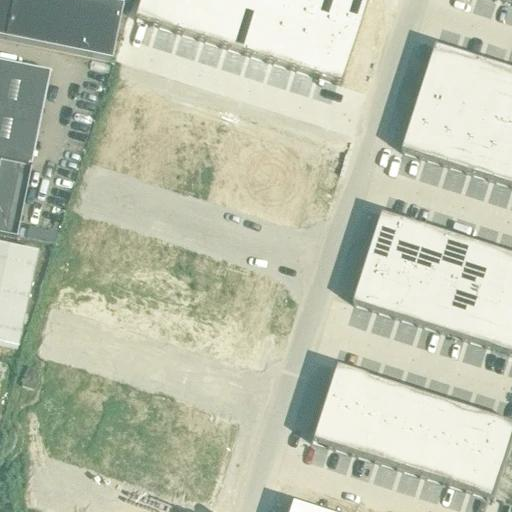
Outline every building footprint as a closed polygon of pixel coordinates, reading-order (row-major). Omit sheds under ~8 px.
[(81,0),(0,0),(0,41),(111,64),(122,8),(81,0)] [(141,0),(134,22),(157,30),(166,0),(141,0)] [(166,0),(157,30),(180,37),(191,0),(166,0)] [(191,0),(180,37),(203,44),(216,0),(191,0)] [(234,0),(216,0),(203,44),(225,52),(241,2),(234,0)] [(241,0),(241,2),(264,9),(267,0),(241,0)] [(267,0),(264,9),(287,17),(292,0),(267,0)] [(292,0),(287,17),(310,24),(317,0),(292,0)] [(317,0),(310,24),(333,31),(342,0),(317,0)] [(342,0),(333,31),(356,39),(368,0),(342,0)] [(241,2),(225,52),(248,59),(264,9),(241,2)] [(264,9),(248,59),(271,66),(287,17),(264,9)] [(287,17),(271,66),(294,74),(310,24),(287,17)] [(310,24),(294,74),(296,74),(309,78),(317,81),(333,31),(310,24)] [(333,31),(317,81),(319,81),(332,86),(340,88),(356,39),(333,31)] [(420,100),(419,103),(443,110),(460,57),(458,56),(454,55),(453,55),(438,50),(437,49),(436,50),(436,51),(420,100)] [(460,57),(443,110),(466,118),(483,64),(482,64),(477,62),(476,62),(461,58),(461,57),(460,57)] [(0,163),(30,170),(50,74),(0,64),(0,163)] [(483,64),(466,118),(489,125),(506,71),(504,71),(500,70),(500,69),(499,69),(499,70),(484,65),(484,64),(483,64)] [(506,71),(489,125),(511,132),(511,131),(511,73),(507,72),(506,71)] [(113,83),(101,122),(124,129),(136,91),(113,83)] [(136,91),(124,129),(147,136),(159,98),(136,91)] [(159,98),(147,136),(170,144),(182,105),(159,98)] [(419,103),(402,156),(404,157),(404,156),(420,161),(419,161),(420,162),(421,162),(424,163),(426,164),(443,110),(419,103)] [(182,105),(170,144),(193,151),(205,113),(182,105)] [(443,110),(426,164),(427,164),(442,168),(442,169),(449,171),(466,118),(443,110)] [(205,113),(193,151),(216,158),(228,120),(205,113)] [(466,118),(449,171),(450,171),(465,176),(466,177),(470,178),(472,178),(489,125),(466,118)] [(228,120),(216,158),(239,165),(251,127),(228,120)] [(101,122),(89,160),(112,167),(124,129),(101,122)] [(489,125),(472,178),(473,179),(473,178),(488,183),(495,186),(511,132),(489,125)] [(251,127),(239,165),(261,173),(274,134),(251,127)] [(124,129),(112,167),(135,175),(147,136),(124,129)] [(511,132),(495,186),(496,186),(496,185),(511,190),(511,191),(511,132)] [(274,134),(261,173),(284,180),(296,142),(274,134)] [(147,136),(135,175),(158,182),(170,144),(147,136)] [(296,142),(284,180),(285,180),(288,171),(312,179),(321,150),(296,142)] [(170,144),(158,182),(181,189),(193,151),(170,144)] [(193,151),(181,189),(203,196),(216,158),(193,151)] [(216,158),(203,196),(226,204),(239,165),(216,158)] [(0,236),(16,240),(30,170),(0,163),(0,236)] [(239,165),(226,204),(249,211),(261,173),(239,165)] [(261,173),(249,211),(272,218),(284,180),(261,173)] [(296,178),(292,188),(307,193),(310,182),(296,178)] [(284,180),(272,218),(297,226),(306,197),(282,189),(285,180),(284,180)] [(369,260),(368,263),(372,264),(392,270),(407,225),(401,223),(400,223),(400,222),(400,223),(385,218),(383,217),(369,260)] [(69,220),(57,261),(80,268),(93,228),(69,220)] [(407,225),(392,270),(415,278),(430,232),(423,230),(408,225),(407,225)] [(93,228),(80,268),(103,275),(115,235),(93,228)] [(28,229),(26,241),(53,247),(56,235),(28,229)] [(430,232),(415,278),(438,285),(453,239),(446,237),(430,233),(431,232),(430,232)] [(115,235),(103,275),(126,282),(138,242),(115,235)] [(453,239),(438,285),(461,292),(475,246),(474,246),(470,245),(469,244),(468,245),(453,240),(453,239)] [(138,242),(126,282),(148,290),(161,250),(138,242)] [(475,246),(461,292),(484,300),(498,254),(496,253),(492,252),(491,252),(476,247),(475,246)] [(0,347),(17,351),(37,256),(0,247),(0,347)] [(161,250),(148,290),(171,297),(184,257),(161,250)] [(498,254),(484,300),(506,307),(511,289),(511,258),(499,254),(498,254)] [(184,257),(171,297),(194,304),(207,264),(184,257)] [(57,261),(44,301),(67,308),(80,268),(57,261)] [(368,263),(354,308),(356,309),(371,313),(371,314),(372,314),(376,316),(378,316),(392,270),(372,264),(368,263)] [(207,264),(194,304),(217,312),(230,272),(207,264)] [(80,268),(67,308),(90,315),(103,275),(80,268)] [(392,270),(378,316),(379,316),(394,321),(395,322),(400,323),(415,278),(392,270)] [(230,272),(217,312),(240,319),(253,279),(230,272)] [(103,275),(90,315),(113,323),(126,282),(103,275)] [(415,278),(400,323),(401,324),(401,323),(417,328),(416,328),(423,331),(438,285),(415,278)] [(253,279),(240,319),(265,327),(266,323),(270,309),(277,287),(253,279)] [(126,282),(113,323),(136,330),(148,290),(126,282)] [(438,285),(423,331),(424,331),(439,335),(439,336),(440,336),(444,337),(446,338),(461,292),(438,285)] [(148,290),(136,330),(158,337),(171,297),(148,290)] [(461,292),(446,338),(447,338),(462,343),(469,345),(484,300),(461,292)] [(171,297),(158,337),(181,345),(194,304),(171,297)] [(484,300),(469,345),(470,346),(470,345),(485,350),(492,353),(506,307),(484,300)] [(194,304),(181,345),(204,352),(217,312),(194,304)] [(511,308),(506,307),(492,353),(493,353),(493,352),(508,357),(508,358),(509,358),(511,358),(511,308)] [(217,312),(204,352),(227,359),(240,319),(217,312)] [(240,319),(227,359),(252,367),(252,366),(264,331),(265,327),(240,319)] [(15,392),(17,393),(31,397),(38,400),(48,369),(25,361),(15,392)] [(48,369),(38,400),(39,400),(53,405),(61,407),(71,376),(48,369)] [(323,404),(322,407),(326,409),(346,415),(358,377),(356,376),(352,375),(351,375),(336,370),(334,369),(334,371),(323,404)] [(71,376),(61,407),(84,414),(93,383),(71,376)] [(358,377),(346,415),(369,422),(381,384),(379,384),(375,382),(374,382),(359,378),(359,377),(358,377)] [(93,383),(84,414),(107,421),(116,391),(93,383)] [(381,384),(369,422),(392,430),(404,392),(402,391),(398,390),(397,389),(397,390),(382,385),(381,384)] [(116,391),(107,421),(129,429),(139,398),(116,391)] [(15,392),(0,438),(23,445),(38,400),(31,397),(17,393),(15,392)] [(404,392),(392,430),(414,437),(427,399),(425,398),(421,397),(420,397),(405,392),(404,392)] [(139,398),(129,429),(152,436),(162,405),(140,398),(139,398)] [(427,399),(414,437),(437,444),(449,406),(443,404),(428,399),(427,399)] [(38,400),(23,445),(46,453),(61,407),(53,405),(39,400),(38,400)] [(162,405),(152,436),(175,443),(185,413),(162,405)] [(449,406),(437,444),(460,451),(472,413),(466,411),(465,412),(450,407),(450,406),(449,406)] [(61,407),(46,453),(69,460),(84,414),(61,407)] [(310,445),(310,446),(312,446),(327,451),(328,451),(332,452),(334,453),(346,415),(326,409),(322,407),(321,411),(310,445)] [(185,413),(175,443),(198,450),(208,420),(185,413)] [(472,413),(460,451),(483,459),(495,421),(493,420),(489,419),(488,419),(473,414),(472,413)] [(84,414),(69,460),(92,467),(107,421),(84,414)] [(346,415),(334,453),(335,453),(350,458),(351,459),(355,460),(357,460),(369,422),(346,415)] [(208,420),(198,450),(199,451),(200,449),(223,457),(233,428),(208,420)] [(107,421),(92,467),(115,475),(129,429),(107,421)] [(495,421),(483,459),(507,466),(511,450),(511,425),(511,426),(496,421),(495,421)] [(369,422),(357,460),(358,461),(358,460),(373,465),(373,466),(374,466),(378,467),(379,468),(392,430),(369,422)] [(129,429),(115,475),(138,482),(152,436),(129,429)] [(392,430),(379,468),(380,468),(381,468),(396,473),(401,475),(402,475),(414,437),(392,430)] [(152,436),(138,482),(161,489),(175,443),(152,436)] [(414,437),(402,475),(403,475),(419,480),(418,480),(425,482),(437,444),(414,437)] [(175,443),(161,489),(183,496),(198,450),(175,443)] [(437,444),(425,482),(426,483),(426,482),(441,487),(448,490),(460,451),(437,444)] [(198,450),(183,496),(185,497),(208,504),(217,475),(194,467),(199,451),(198,450)] [(460,451),(448,490),(449,490),(464,494),(464,495),(465,495),(469,496),(471,497),(483,459),(460,451)] [(208,456),(205,467),(219,471),(222,461),(208,456)] [(483,459),(471,497),(472,497),(487,502),(488,503),(488,502),(493,503),(492,504),(495,505),(507,467),(507,466),(483,459)] [(9,491),(2,511),(33,511),(37,500),(9,491)] [(37,500),(33,511),(61,511),(63,508),(37,500)]
